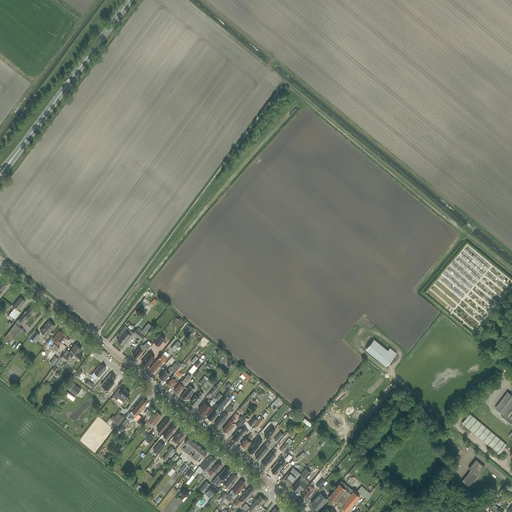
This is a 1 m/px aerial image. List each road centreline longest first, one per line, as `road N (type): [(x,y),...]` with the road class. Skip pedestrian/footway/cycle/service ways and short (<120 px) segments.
road 1 (tertiary): [(153,385),(2,263)]
road 2 (residential): [(146,394),(0,273)]
road 3 (primary): [(19,148),(130,0)]
road 4 (residential): [(271,497),(146,394)]
road 5 (tertiary): [(276,486),(153,385)]
